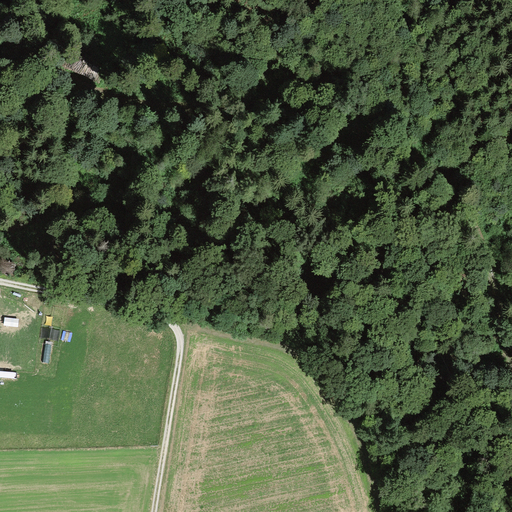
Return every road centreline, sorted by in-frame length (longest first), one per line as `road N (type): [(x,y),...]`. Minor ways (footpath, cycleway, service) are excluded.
road 1 (track): [(511,358),(461,201),(419,162),(325,115),(270,104),(160,106),(103,96),(0,39)]
road 2 (track): [(152,511),(179,349),(174,325),(117,302),(0,280)]
